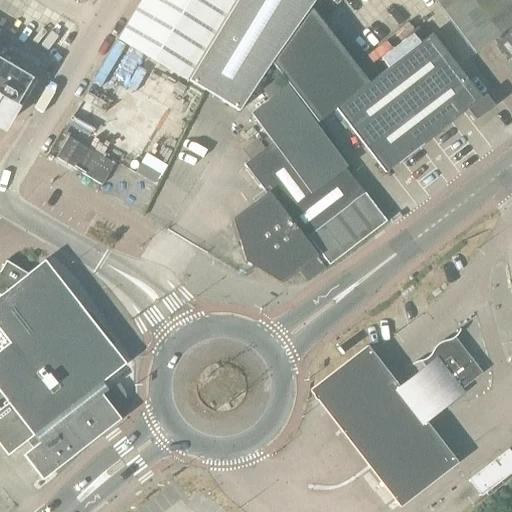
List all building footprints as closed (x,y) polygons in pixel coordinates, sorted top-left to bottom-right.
[(141,0),(118,39),(187,81),(212,41),(238,0),(141,0)] [(314,0),(238,0),(212,41),(187,81),(238,111),(270,64),(314,0)] [(433,0),(446,16),(467,0),(433,0)] [(467,0),(446,16),(470,48),(474,53),(493,39),(504,30),(507,34),(511,29),(511,3),(509,0),(467,0)] [(311,10),(272,63),(317,123),(336,109),(385,173),(466,111),(474,121),(493,106),(485,95),(481,98),(456,66),(432,35),(419,44),(412,34),(380,59),(388,69),(368,84),(311,10)] [(511,29),(507,34),(504,30),(493,39),(509,60),(511,57),(511,29)] [(13,119),(35,82),(0,60),(0,122),(5,121),(9,116),(12,118),(13,119)] [(278,78),(262,90),(269,99),(285,87),(278,78)] [(265,195),(232,221),(245,261),(252,265),(281,283),(298,270),(314,257),(315,257),(320,264),(324,260),(328,266),(385,222),(364,193),(363,194),(344,169),(345,168),(285,87),(269,99),(250,113),(272,142),(262,150),(255,141),(240,152),(247,161),(242,165),(265,195)] [(68,137),(55,158),(101,185),(113,164),(68,137)] [(314,257),(298,270),(306,281),(323,268),(320,264),(315,257),(314,257)] [(0,333),(21,361),(0,376),(0,394),(11,409),(0,418),(0,446),(7,456),(26,441),(33,451),(36,449),(52,468),(117,417),(119,415),(121,413),(122,411),(123,409),(124,406),(125,404),(125,401),(125,398),(124,396),(124,393),(123,391),(122,389),(120,386),(118,384),(108,392),(100,383),(124,364),(111,347),(115,344),(92,313),(78,305),(43,261),(27,274),(7,263),(5,261),(0,269),(0,333)] [(418,363),(420,362),(424,367),(407,381),(410,390),(413,400),(417,408),(423,417),(426,421),(461,394),(459,391),(481,373),(454,338),(455,337),(457,335),(458,334),(459,332),(460,330),(458,329),(458,330),(457,332),(456,334),(454,336),(452,338),(451,339),(449,340),(447,340),(443,341),(441,342),(439,343),(436,345),(434,347),(433,348),(432,350),(430,353),(429,355),(428,356),(426,358),(425,359),(423,360),(420,361),(417,361),(416,362),(414,363),(411,364),(412,365),(414,364),(416,363),(418,363)] [(366,345),(309,390),(399,507),(457,464),(366,345)] [(487,496),(507,481),(511,477),(511,456),(507,449),(467,479),(474,488),(480,496),(485,493),(487,496)]
